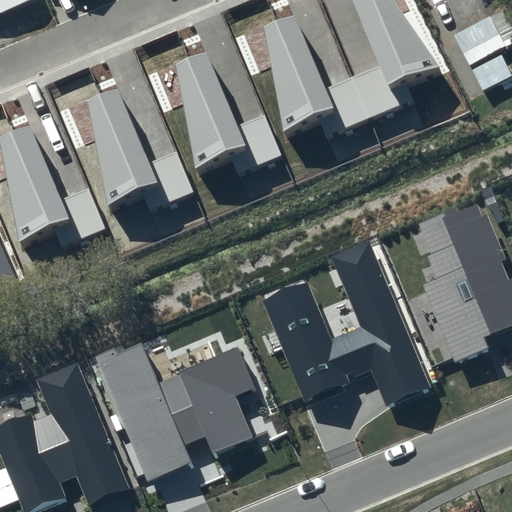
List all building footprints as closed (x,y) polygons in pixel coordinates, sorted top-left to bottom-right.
[(0,0),(0,16),(34,0),(0,0)] [(353,0),(380,65),(352,77),(371,121),(414,102),(406,83),(440,69),(392,0),(353,0)] [(370,121),(351,77),(324,88),(292,16),(263,29),(285,135),(319,120),(327,139),(370,121)] [(282,159),(264,115),(236,127),(205,55),(176,67),(198,173),(232,158),(239,178),(282,159)] [(195,195),(177,151),(149,162),(118,90),(89,102),(110,208),(144,193),(152,213),(195,195)] [(107,231),(88,187),(61,199),(29,127),(0,139),(22,245),(56,230),(64,250),(107,231)] [(475,202),(420,226),(441,278),(423,286),(455,362),(488,348),(484,339),(511,326),(511,278),(509,280),(475,202)] [(0,294),(20,287),(0,242),(0,294)] [(369,242),(332,258),(360,327),(332,340),(307,282),(262,301),(303,399),(371,369),(386,406),(431,387),(369,242)] [(141,342),(96,361),(148,481),(191,461),(184,445),(204,436),(213,454),(253,437),(235,398),(256,389),(238,348),(158,382),(141,342)] [(77,363),(36,381),(51,415),(33,422),(30,414),(0,426),(0,454),(6,467),(0,469),(0,507),(20,499),(25,511),(41,511),(67,501),(59,484),(77,477),(90,507),(131,489),(77,363)]
